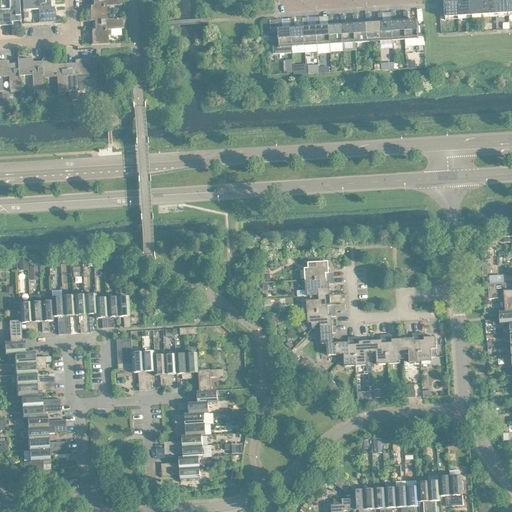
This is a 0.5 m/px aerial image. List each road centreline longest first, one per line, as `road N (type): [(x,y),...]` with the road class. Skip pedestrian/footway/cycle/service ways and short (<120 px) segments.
road 1 (secondary): [(0,201),(447,176)]
road 2 (secondary): [(445,144),(0,174)]
road 3 (residential): [(119,511),(249,499),(359,422),(465,406)]
